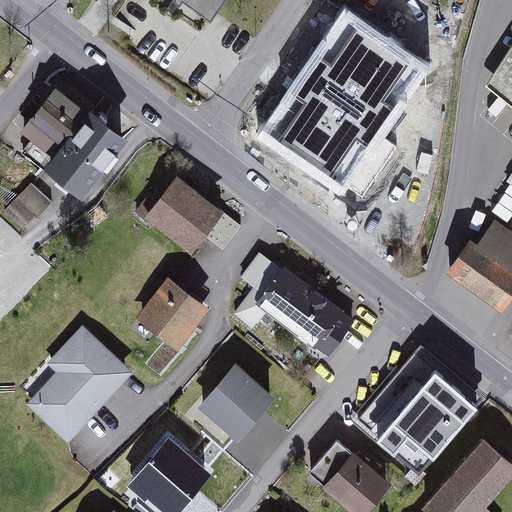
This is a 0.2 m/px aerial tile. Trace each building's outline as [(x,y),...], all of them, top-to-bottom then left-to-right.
[(186,0),(189,2),(190,0),(195,0),(221,18),(234,0),(186,0)] [(342,37),(319,22),(283,78),(312,96),(339,52),(335,49),(342,37)] [(511,57),(491,89),(511,106),(511,57)] [(48,171),(94,109),(62,85),(25,134),(34,140),(24,154),(48,171)] [(275,86),(251,123),(285,145),(292,134),(299,138),(320,106),(292,88),(289,94),(275,86)] [(94,109),(48,171),(88,201),(134,138),(94,109)] [(7,204),(27,223),(51,197),(30,178),(7,204)] [(229,212),(181,178),(151,220),(199,254),(229,212)] [(511,307),(511,267),(475,241),(452,272),(508,313),(511,307)] [(348,312),(289,270),(262,307),(321,349),(348,312)] [(184,352),(215,309),(172,277),(141,320),(184,352)] [(71,444),(138,374),(88,326),(51,365),(60,374),(30,406),(71,444)] [(487,398),(425,347),(404,373),(362,422),(400,455),(424,474),(487,398)] [(280,394),(245,363),(219,392),(214,388),(186,420),(226,455),(280,394)] [(362,422),(404,373),(400,370),(354,423),(396,459),(400,455),(362,422)] [(511,486),(511,457),(491,439),(430,509),(433,511),(491,511),(490,511),(511,486)] [(373,511),(396,486),(342,441),(313,476),(356,511),(373,511)] [(185,511),(216,475),(178,443),(148,479),(161,490),(157,495),(178,511),(185,511)] [(135,482),(117,468),(105,482),(123,497),(135,482)]
